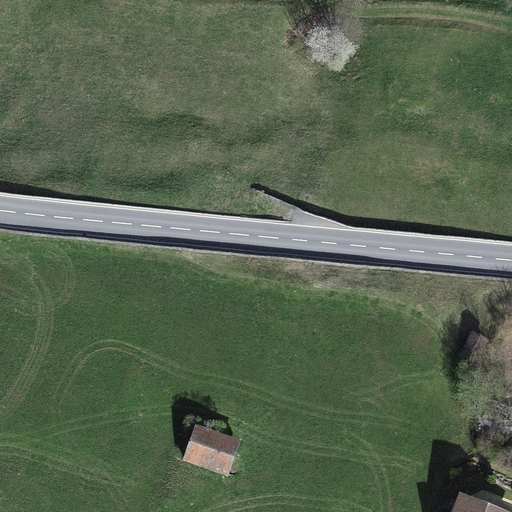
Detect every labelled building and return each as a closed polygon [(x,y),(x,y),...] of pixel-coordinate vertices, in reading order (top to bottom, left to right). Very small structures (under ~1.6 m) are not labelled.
[(200,182),(198,212),(248,216),(250,186),(200,182)] [(473,335),(462,355),(476,362),(486,342),(473,335)] [(196,429),(185,460),(222,474),(234,443),(196,429)] [(222,474),(227,476),(239,445),(234,443),(222,474)] [(490,511),(462,501),(457,511),(490,511)]
